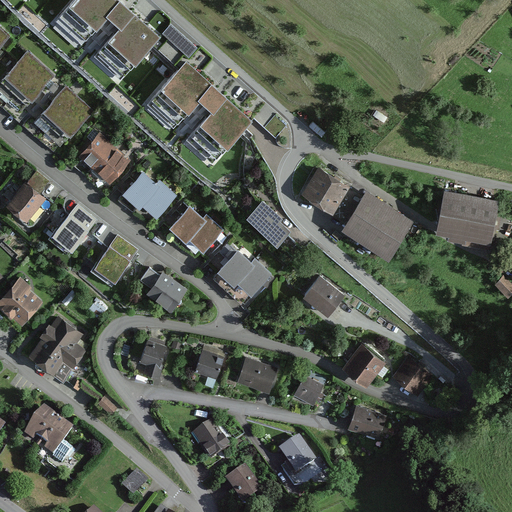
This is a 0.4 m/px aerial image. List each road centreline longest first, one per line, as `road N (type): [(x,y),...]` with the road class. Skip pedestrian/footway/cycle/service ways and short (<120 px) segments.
road 1 (residential): [(312,147),(289,176),(299,213),(460,360),(469,391),(451,411),(434,412),(302,354),(228,334)]
road 2 (residential): [(228,334),(228,312),(202,284),(0,127)]
road 3 (residential): [(0,352),(204,511)]
road 4 (residential): [(312,147),(160,0)]
road 5 (residential): [(333,425),(159,393),(131,396)]
road 6 (residential): [(511,188),(312,147)]
road 7 (residential): [(228,334),(126,324),(107,351),(131,396)]
road 8 (residential): [(131,396),(211,511)]
